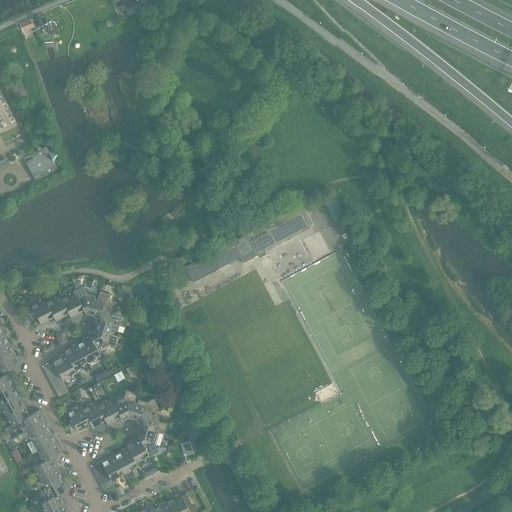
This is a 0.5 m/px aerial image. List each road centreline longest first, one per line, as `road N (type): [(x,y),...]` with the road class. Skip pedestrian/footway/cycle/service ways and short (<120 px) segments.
road 1 (residential): [(96,511),(96,494),(48,410),(51,401),(0,289)]
road 2 (motorway): [(357,0),(511,123)]
road 3 (residential): [(99,511),(224,453)]
road 4 (motorway): [(396,0),(511,59)]
